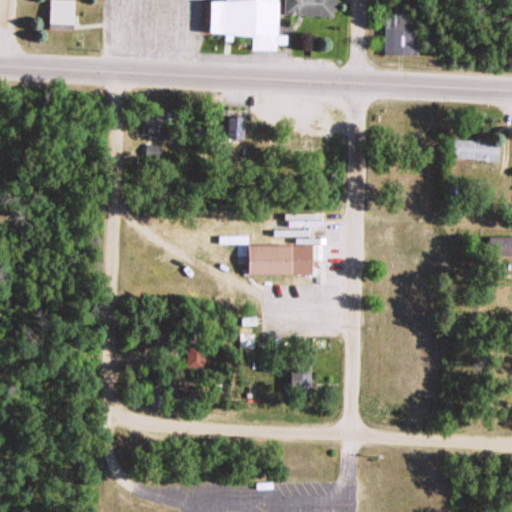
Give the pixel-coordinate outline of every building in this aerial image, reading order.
[(72,28),(71,0),(46,0),(47,28),(72,28)] [(250,0),(212,0),(205,0),(205,34),(249,35),(249,49),(274,49),(274,44),(284,44),(284,34),(276,34),(275,0),(250,0)] [(334,0),(283,0),(283,14),(334,15),(334,0)] [(418,54),(418,25),(410,25),(410,4),(391,4),(391,18),(383,18),(383,54),(418,54)] [(162,138),(162,104),(144,104),(144,138),(162,138)] [(227,136),(243,136),(243,114),(227,114),(227,136)] [(497,158),(497,139),(450,138),(450,157),(497,158)] [(144,158),(161,158),(161,142),(144,142),(144,158)] [(424,250),(424,231),(387,231),(387,250),(424,250)] [(486,253),(511,253),(511,235),(486,235),(486,253)] [(289,272),(289,243),(244,243),(244,272),(289,272)] [(468,266),(468,246),(444,246),(444,266),(468,266)] [(287,368),(287,391),(309,391),(309,368),(287,368)]
